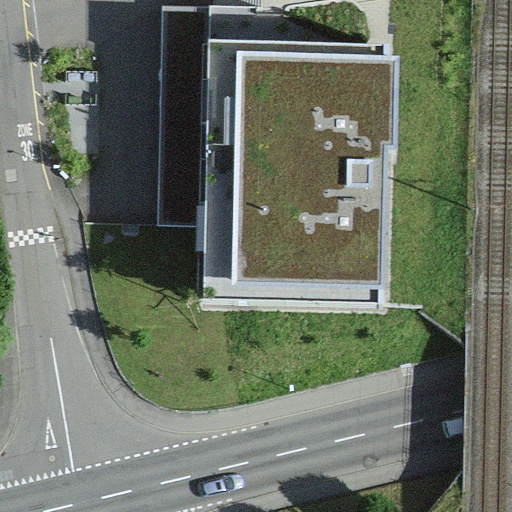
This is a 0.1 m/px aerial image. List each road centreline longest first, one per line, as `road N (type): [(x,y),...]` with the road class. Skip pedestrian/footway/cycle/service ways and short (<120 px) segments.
road 1 (residential): [(3,0),(70,506)]
road 2 (tertiary): [(511,399),(70,506)]
